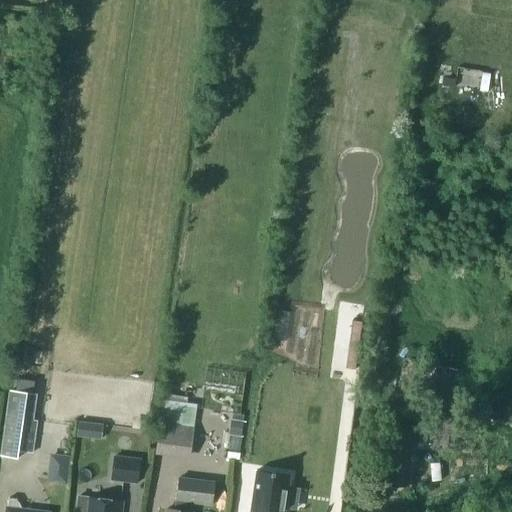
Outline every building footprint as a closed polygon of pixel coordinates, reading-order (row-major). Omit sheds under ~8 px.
[(9,390),(0,456),(18,458),(19,451),(33,453),(38,420),(33,420),(37,394),(33,393),(17,391),(9,390)] [(160,423),(156,450),(191,455),(195,427),(194,427),(160,423)] [(78,424),(76,440),(85,440),(87,425),(78,424)] [(388,447),(386,462),(389,463),(386,484),(406,487),(411,450),(412,450),(414,440),(432,443),(433,428),(400,424),(398,438),(396,438),(395,448),(388,447)] [(67,480),(68,453),(47,453),(47,480),(67,480)] [(110,480),(137,483),(140,458),(113,455),(110,480)] [(257,470),(250,511),(284,511),(290,475),(257,470)] [(212,504),(215,482),(179,477),(176,500),(175,510),(166,509),(165,511),(188,511),(190,501),(212,504)] [(77,495),(75,511),(121,511),(123,501),(87,497),(77,495)] [(9,498),(7,511),(30,511),(22,511),(16,499),(9,498)]
